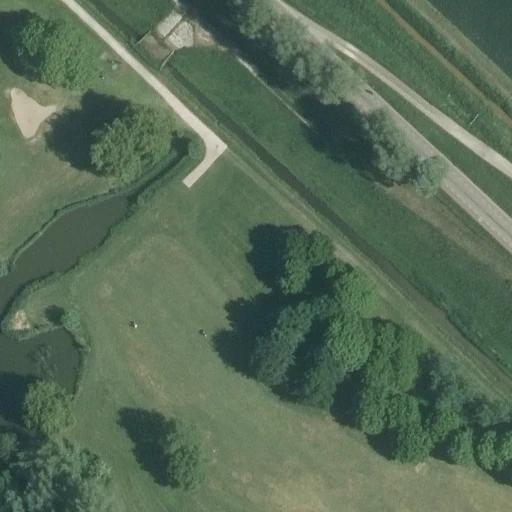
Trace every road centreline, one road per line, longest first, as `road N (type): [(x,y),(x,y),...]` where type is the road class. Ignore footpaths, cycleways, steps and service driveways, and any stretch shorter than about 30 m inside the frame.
road 1 (track): [(511,281),(239,102),(132,0)]
road 2 (tertiary): [(511,238),(291,31)]
road 3 (unclassified): [(511,172),(342,46),(291,31)]
